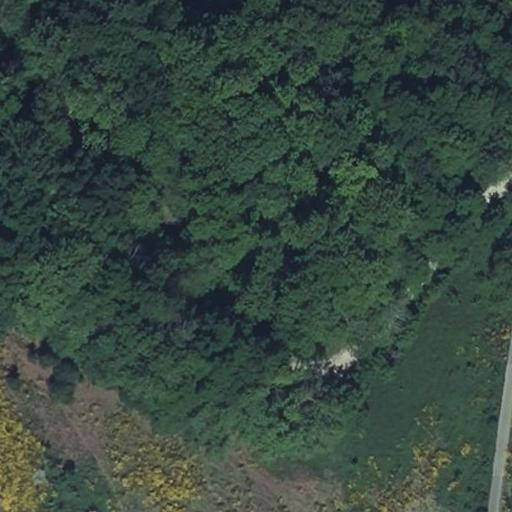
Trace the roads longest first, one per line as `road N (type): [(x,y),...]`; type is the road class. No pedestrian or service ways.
road 1 (track): [(511,181),(341,373),(271,374),(120,175),(0,89)]
road 2 (track): [(492,511),(511,372)]
